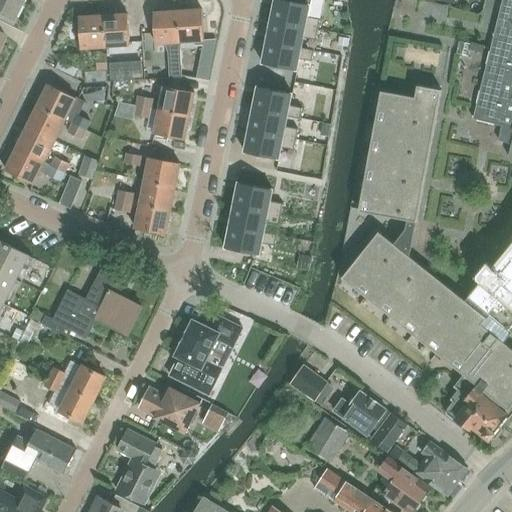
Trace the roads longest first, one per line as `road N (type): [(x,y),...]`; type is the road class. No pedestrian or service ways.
road 1 (residential): [(498,477),(322,338),(185,274)]
road 2 (residential): [(185,274),(246,0)]
road 3 (residential): [(67,511),(185,274)]
road 4 (residential): [(185,274),(0,194)]
road 5 (residential): [(0,121),(57,0)]
